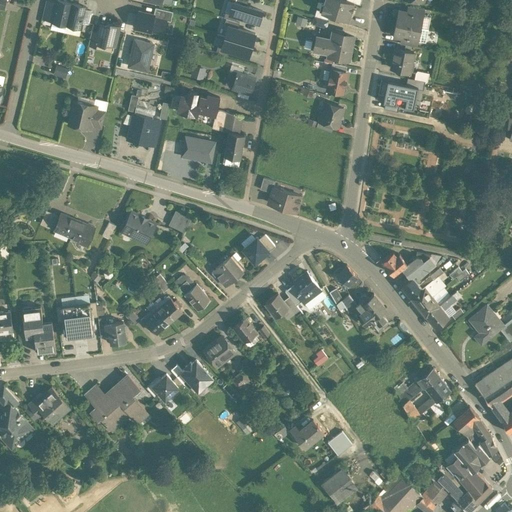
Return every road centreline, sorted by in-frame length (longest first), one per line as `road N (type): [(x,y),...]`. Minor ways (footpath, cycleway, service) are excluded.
road 1 (tertiary): [(338,242),(468,387),(511,457)]
road 2 (residential): [(0,375),(155,352),(182,342),(243,294)]
road 3 (tertiary): [(5,136),(244,207)]
road 4 (tertiary): [(380,0),(343,232)]
road 5 (residential): [(281,0),(244,207)]
road 6 (residential): [(243,294),(356,439)]
road 7 (residential): [(343,232),(511,264)]
road 8 (residential): [(5,136),(37,0)]
